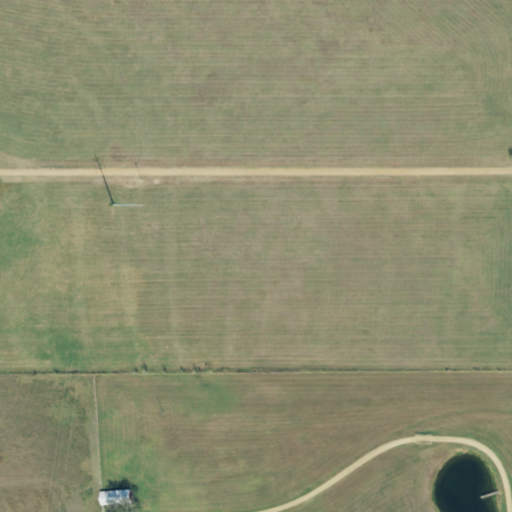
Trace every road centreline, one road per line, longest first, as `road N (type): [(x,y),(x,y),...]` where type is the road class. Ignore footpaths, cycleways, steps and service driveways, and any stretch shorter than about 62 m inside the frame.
road 1 (residential): [(511,157),(11,165)]
road 2 (residential): [(511,430),(419,426),(342,455),(288,511)]
